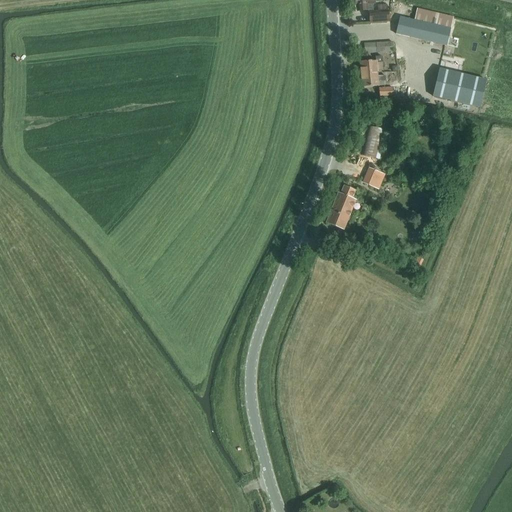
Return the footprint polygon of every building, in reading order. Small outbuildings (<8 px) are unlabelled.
[(372,10),(370,0),(354,0),(355,5),(356,5),(356,12),(372,10)] [(447,46),(450,29),(453,17),(417,9),(415,21),(414,21),(414,20),(400,17),(396,34),(409,38),(410,38),(447,46)] [(369,13),(370,23),(388,22),(388,11),(369,13)] [(376,43),(376,50),(376,53),(393,52),(393,42),(390,43),(376,43)] [(360,62),(361,75),(377,73),(377,71),(383,70),(382,57),(376,57),(376,61),(360,62)] [(480,108),(481,105),(486,80),(439,69),(433,96),(480,108)] [(378,76),(377,73),(361,75),(362,87),(378,86),(384,86),(384,82),(385,82),(385,76),(378,76)] [(379,96),(393,96),(393,88),(378,88),(379,96)] [(362,156),(376,160),(384,130),(370,127),(362,156)] [(362,183),(379,190),(385,175),(369,168),(362,183)] [(339,193),(327,224),(344,231),(356,201),(353,199),(356,191),(344,187),(341,194),(339,193)]
